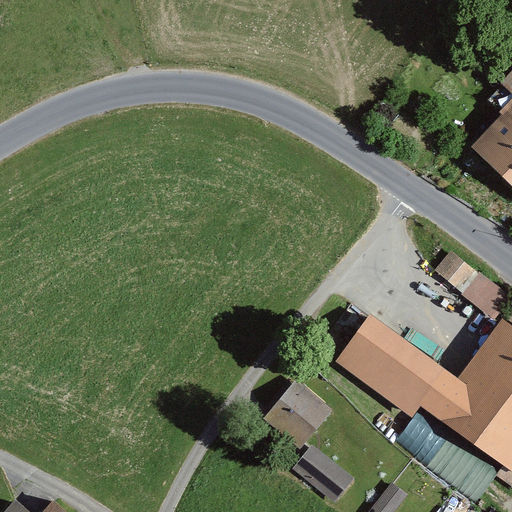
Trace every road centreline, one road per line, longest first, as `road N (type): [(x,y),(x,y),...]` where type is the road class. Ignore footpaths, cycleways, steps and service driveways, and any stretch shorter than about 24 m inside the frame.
road 1 (tertiary): [(511,264),(323,132),(239,93),(189,85),(113,91),(0,142)]
road 2 (track): [(166,511),(239,392),(411,190)]
